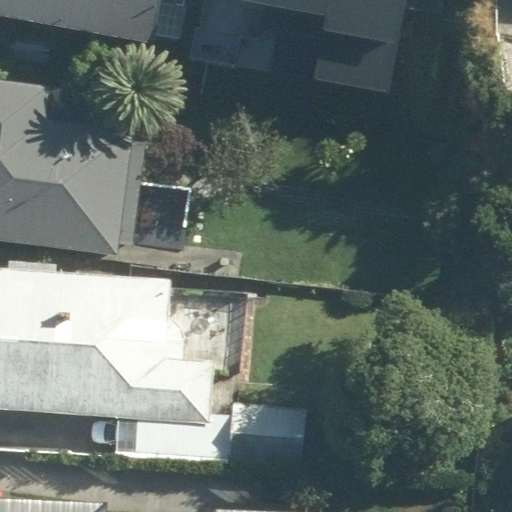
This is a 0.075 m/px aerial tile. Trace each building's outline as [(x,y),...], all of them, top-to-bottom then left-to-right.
[(0,0),(0,22),(149,45),(155,0),(0,0)] [(36,84),(0,80),(0,241),(113,253),(125,131),(33,121),(36,84)] [(0,406),(209,421),(214,358),(243,360),(249,286),(0,269),(0,406)] [(233,403),(229,463),(305,468),(309,407),(233,403)] [(207,511),(109,511),(110,502),(0,496),(0,511),(276,511),(208,509),(207,511)]
